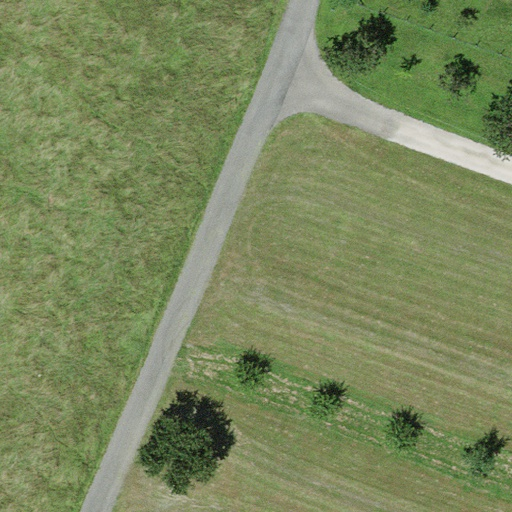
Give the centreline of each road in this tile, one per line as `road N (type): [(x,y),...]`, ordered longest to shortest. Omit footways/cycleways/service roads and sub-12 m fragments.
road 1 (track): [(90,511),(307,0)]
road 2 (track): [(275,84),(511,172)]
